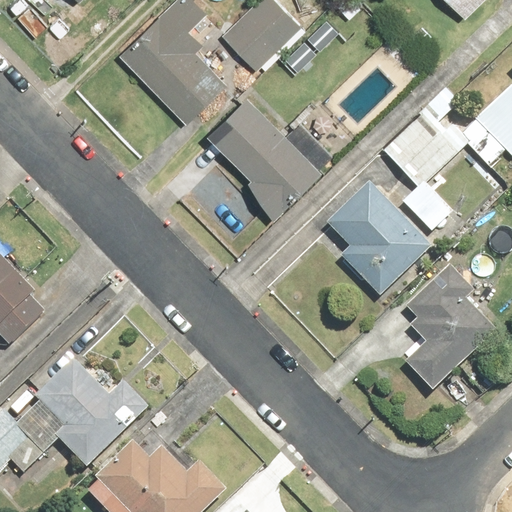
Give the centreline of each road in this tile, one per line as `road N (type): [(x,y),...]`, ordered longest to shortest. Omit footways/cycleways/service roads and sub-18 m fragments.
road 1 (residential): [(0,103),(400,511)]
road 2 (residential): [(408,511),(511,420)]
